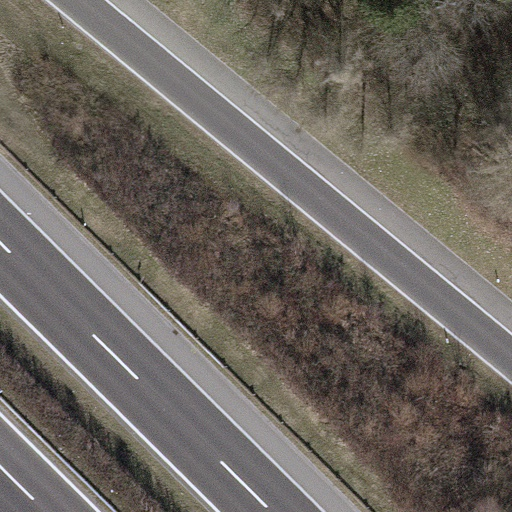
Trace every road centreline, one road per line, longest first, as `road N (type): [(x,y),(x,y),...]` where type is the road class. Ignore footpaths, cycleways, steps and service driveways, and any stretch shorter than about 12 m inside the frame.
road 1 (motorway): [(511,350),(86,0)]
road 2 (motorway): [(275,511),(0,238)]
